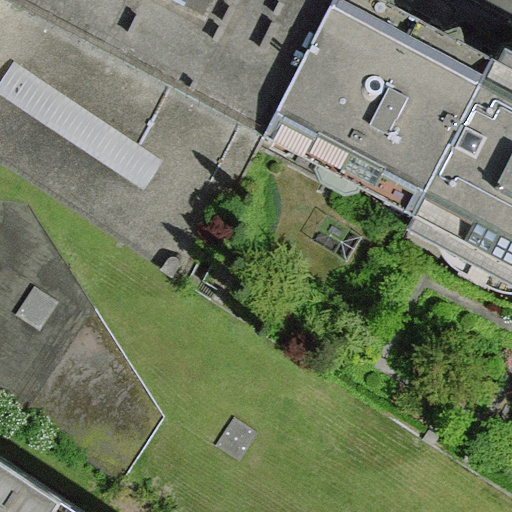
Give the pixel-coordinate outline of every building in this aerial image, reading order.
[(265,136),(7,0),(0,0),(0,161),(19,171),(188,286),(199,265),(265,136)] [(7,0),(265,136),(335,0),(7,0)] [(420,20),(382,0),(335,0),(265,136),(416,215),(494,59),(420,20)] [(511,68),(494,59),(416,215),(511,266),(511,68)] [(511,511),(511,500),(332,381),(188,286),(19,171),(0,161),(0,457),(83,511),(511,511)] [(83,511),(0,457),(0,511),(83,511)]
